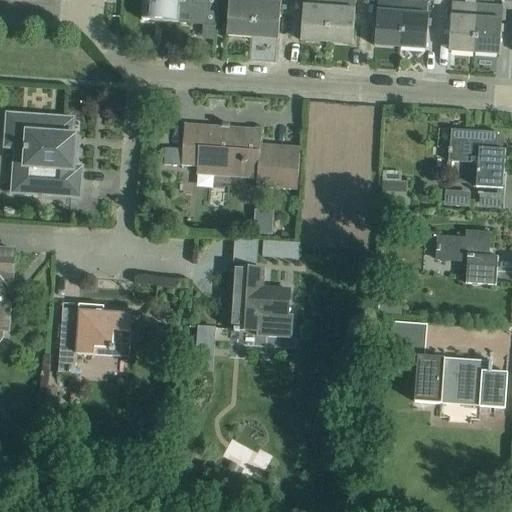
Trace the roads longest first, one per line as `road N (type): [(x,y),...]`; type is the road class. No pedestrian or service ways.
road 1 (residential): [(511,97),(136,71)]
road 2 (residential): [(124,254),(136,71)]
